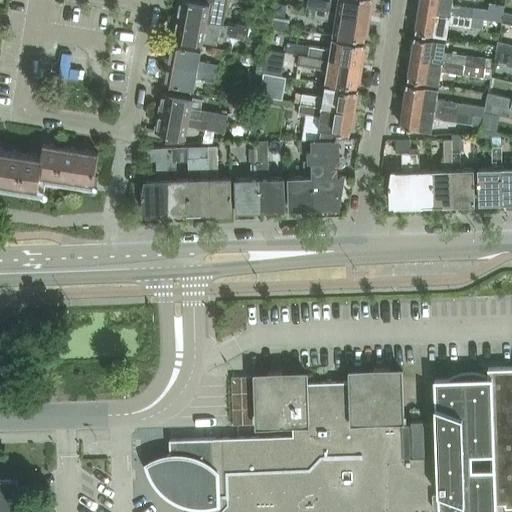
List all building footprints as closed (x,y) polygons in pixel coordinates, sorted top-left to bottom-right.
[(178,0),(178,1),(177,5),(178,7),(177,16),(223,25),(223,24),(227,0),(178,0)] [(308,0),(307,6),(368,16),(369,11),(371,12),(372,0),(308,0)] [(419,4),(418,8),(472,16),(474,7),(452,3),(452,0),(418,0),(418,3),(419,4)] [(333,33),(355,36),(365,38),(365,36),(367,36),(369,21),(368,21),(368,16),(307,6),(307,7),(315,8),(314,18),(335,21),(333,33)] [(474,7),(472,16),(484,18),(488,18),(490,9),(488,9),(474,7)] [(415,30),(425,32),(447,34),(449,23),(471,26),(472,16),(418,8),(418,13),(416,13),(414,28),(415,28),(415,30)] [(511,12),(503,10),(500,22),(511,24),(511,12)] [(274,15),(272,26),(277,26),(288,28),(288,27),(289,18),(274,15)] [(217,44),(219,33),(246,38),(249,25),(236,23),(235,25),(230,24),(223,24),(223,25),(177,16),(175,25),(173,27),(172,31),(174,33),(173,36),(202,41),(217,44)] [(472,16),(471,26),(483,28),(484,18),(472,16)] [(446,39),(424,36),(414,34),(414,36),(412,36),(410,51),(412,51),(411,56),(464,64),(466,54),(444,51),(446,39)] [(364,42),(354,40),(332,37),(330,49),(309,45),(307,55),(361,64),(361,59),(363,59),(365,44),(364,44),(364,42)] [(511,42),(497,39),(495,50),(511,54),(511,42)] [(286,51),(286,52),(299,54),(307,55),(309,45),(288,41),(286,51)] [(198,60),(199,59),(201,49),(172,44),(171,46),(169,48),(168,52),(170,54),(168,63),(218,73),(220,64),(198,60)] [(263,71),(263,72),(281,75),(285,52),(267,49),(266,55),(263,71)] [(511,63),(511,54),(495,50),(494,59),(511,63)] [(357,85),(357,84),(358,83),(359,83),(362,68),(360,68),(361,64),(307,55),(299,54),(297,63),(306,64),(305,65),(327,68),(326,80),(357,85)] [(466,54),(464,64),(493,68),(493,67),(490,66),(492,57),(485,56),(485,57),(466,54)] [(407,77),(417,79),(439,82),(441,70),(463,73),(464,64),(411,56),(410,61),(409,60),(406,75),(408,75),(408,77),(407,77)] [(218,73),(168,63),(166,72),(164,74),(163,78),(165,80),(164,83),(194,88),(195,78),(217,81),(218,73)] [(464,64),(463,73),(490,77),(491,77),(491,75),(493,68),(464,64)] [(263,73),(259,95),(269,97),(272,75),(263,73)] [(438,86),(417,83),(407,82),(406,84),(405,83),(403,98),(404,98),(403,103),(473,114),(482,115),(484,105),(437,98),(438,86)] [(357,89),(347,88),(325,84),(323,96),(302,92),(300,101),(300,102),(353,111),(354,106),(355,106),(358,92),(356,91),(357,89)] [(206,119),(225,123),(227,114),(208,111),(201,109),(203,98),(192,96),(173,93),(163,91),(162,94),(161,95),(160,100),(161,102),(159,111),(206,119)] [(511,97),(488,91),(486,101),(511,107),(511,97)] [(340,131),(348,132),(350,132),(350,130),(351,130),(354,116),(352,116),(353,111),(300,102),(300,101),(286,99),(284,109),(320,115),(318,127),(340,131)] [(511,116),(511,107),(486,101),(484,109),(511,116)] [(410,126),(431,129),(432,129),(433,117),(471,123),(473,114),(403,103),(403,108),(401,108),(399,122),(400,122),(400,124),(410,126)] [(159,111),(158,120),(156,121),(155,126),(156,128),(156,131),(168,133),(166,143),(185,142),(188,124),(224,131),(225,123),(206,119),(159,111)] [(473,114),(471,123),(481,125),(482,115),(473,114)] [(499,131),(491,131),(492,144),(502,144),(501,130),(499,131)] [(463,133),(452,133),(452,136),(452,138),(452,150),(460,149),(463,149),(463,133)] [(452,136),(443,137),(444,150),(452,150),(452,138),(452,136)] [(338,160),(337,138),(327,138),(311,139),(314,206),(325,205),(327,206),(333,206),(335,205),(338,205),(343,174),(337,174),(337,160),(338,160)] [(269,176),(268,139),(258,139),(258,162),(259,162),(260,207),(272,207),(274,208),(279,208),(281,207),(285,207),(285,197),(284,176),(269,176)] [(288,175),(288,197),(289,207),(292,206),(295,208),(300,207),(302,206),(314,206),(311,139),(298,139),(298,150),(307,149),(307,160),(303,160),(304,175),(288,175)] [(410,147),(409,139),(395,140),(395,152),(410,152),(410,147)] [(0,181),(15,184),(14,190),(23,191),(24,185),(38,187),(40,175),(52,178),(52,183),(60,185),(61,179),(94,185),(94,184),(97,184),(98,175),(95,175),(99,151),(43,143),(41,154),(0,148),(0,181)] [(492,166),(478,167),(478,190),(479,200),(483,200),(483,203),(492,202),(492,200),(503,199),(502,165),(503,165),(502,144),(492,144),(492,166)] [(187,146),(188,157),(189,177),(188,177),(190,212),(201,212),(201,209),(210,209),(208,145),(187,146)] [(232,208),(231,198),(231,176),(218,176),(217,145),(208,145),(210,209),(219,209),(219,211),(229,211),(229,209),(232,208)] [(167,162),(167,147),(159,147),(149,148),(149,159),(157,159),(157,179),(146,179),(143,193),(143,196),(144,211),(147,211),(148,214),(158,213),(157,211),(169,210),(167,162)] [(175,147),(167,147),(167,162),(169,210),(178,210),(178,213),(190,212),(188,177),(176,177),(175,147)] [(460,149),(452,150),(453,201),(461,201),(464,203),(469,203),(471,200),(475,200),(474,190),(474,167),(461,167),(460,149)] [(444,168),(432,168),(433,204),(443,204),(445,201),(453,201),(452,150),(444,150),(444,168)] [(389,175),(388,180),(390,182),(390,184),(389,184),(389,187),(390,187),(391,203),(394,203),(396,205),(402,205),(404,203),(411,203),(412,202),(410,152),(402,153),(403,170),(392,170),(392,173),(389,175)] [(412,152),(410,152),(412,202),(420,202),(422,204),(433,204),(432,168),(419,169),(419,152),(412,152)] [(234,178),(235,198),(236,208),(239,208),(241,210),(247,209),(249,208),(260,207),(259,162),(258,162),(250,162),(250,177),(234,178)] [(511,165),(503,165),(502,165),(503,199),(506,199),(506,202),(511,201),(511,165)] [(497,511),(497,503),(505,503),(505,505),(511,505),(511,366),(488,367),(488,373),(484,372),(482,371),(477,370),(473,369),(468,369),(465,370),(462,370),(459,371),(456,372),(454,373),(451,375),(448,376),(434,377),(436,422),(423,422),(423,419),(404,419),(402,371),(389,371),(389,367),(373,367),(374,372),(349,372),(349,381),(307,383),(307,374),(283,374),(283,370),(268,371),(268,375),(254,375),(256,420),(269,420),(269,425),(285,424),(285,420),(293,420),(294,435),(169,438),(170,454),(167,454),(167,456),(171,455),(172,464),(170,465),(168,466),(166,468),(165,470),(165,472),(165,474),(166,476),(167,478),(160,484),(157,481),(156,482),(159,486),(163,490),(167,493),(171,496),(176,499),(180,501),(185,503),(190,504),(190,511),(18,511),(17,479),(0,480),(0,511),(497,511)] [(256,420),(254,375),(241,375),(242,428),(255,428),(256,420)]
